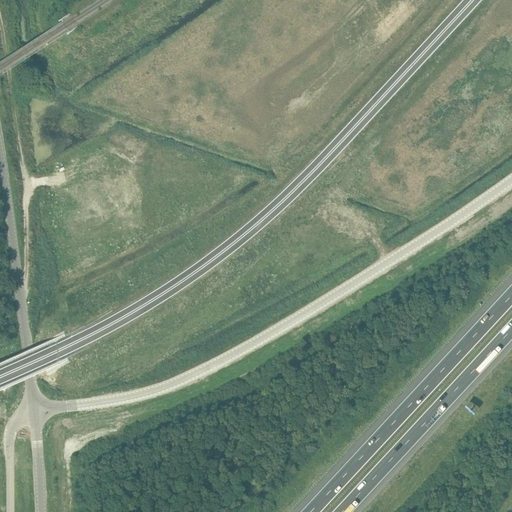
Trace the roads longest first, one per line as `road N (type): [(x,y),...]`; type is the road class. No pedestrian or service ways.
road 1 (unclassified): [(57,353),(221,254),(323,161),(473,0)]
road 2 (unclassified): [(32,411),(176,381),(286,323),(511,180)]
road 3 (motorway): [(511,294),(310,511)]
road 4 (unclassified): [(32,411),(0,157)]
road 5 (motorway): [(343,511),(511,331)]
